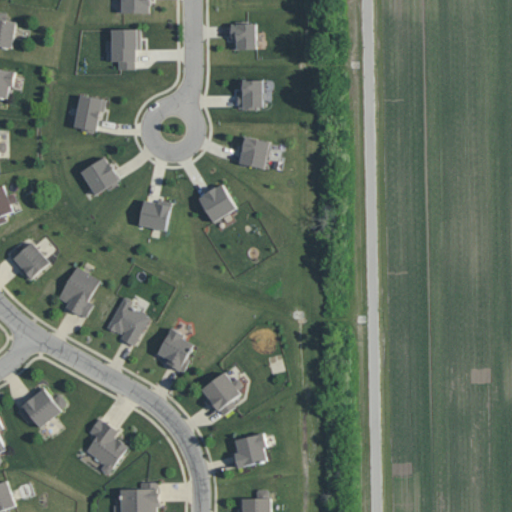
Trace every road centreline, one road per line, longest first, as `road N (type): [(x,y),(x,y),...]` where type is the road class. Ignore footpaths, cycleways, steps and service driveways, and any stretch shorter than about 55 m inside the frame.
road 1 (residential): [(0,300),(33,335),(162,406),(201,477),(201,511)]
road 2 (residential): [(200,117),(192,103),(169,99),(152,124),(158,139),(181,147),(195,139),(200,117)]
